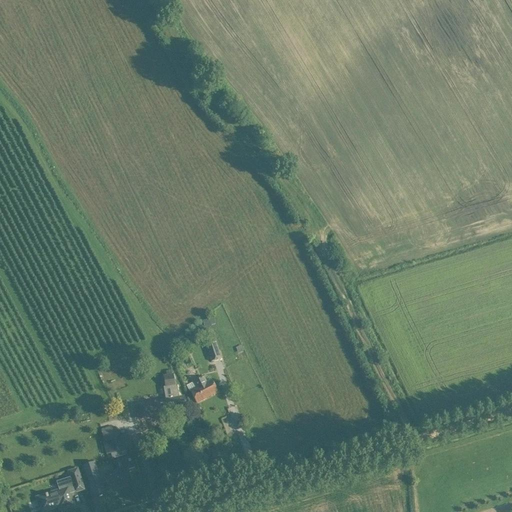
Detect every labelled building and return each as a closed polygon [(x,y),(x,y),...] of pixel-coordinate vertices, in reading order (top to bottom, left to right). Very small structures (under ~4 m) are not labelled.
[(216,342),(217,342),(213,330),(208,331),(211,344),(206,345),(211,362),(222,358),(220,352),(219,352),(216,342)] [(166,400),(151,402),(151,403),(153,413),(154,413),(186,407),(184,398),(184,396),(178,397),(176,386),(175,386),(173,375),(172,375),(171,370),(166,371),(167,376),(164,376),(166,387),(164,388),(166,400)] [(190,391),(192,394),(196,403),(218,392),(213,383),(211,380),(206,383),(203,377),(193,382),(196,388),(190,391)] [(151,402),(141,404),(143,419),(155,417),(154,413),(153,413),(151,403),(151,402)] [(106,455),(130,449),(127,436),(112,440),(109,430),(101,432),(104,443),(103,443),(106,455)] [(135,467),(132,458),(131,456),(120,460),(123,468),(104,473),(109,490),(110,489),(111,491),(119,488),(118,487),(131,482),(127,470),(135,467)] [(102,487),(96,467),(94,462),(82,466),(90,490),(102,487)] [(84,489),(77,469),(68,472),(70,477),(74,489),(75,492),(84,489)] [(45,496),(40,497),(44,510),(56,507),(63,505),(64,508),(71,505),(70,504),(72,504),(68,491),(74,489),(70,477),(56,482),(59,491),(47,495),(47,493),(45,494),(45,496)]
